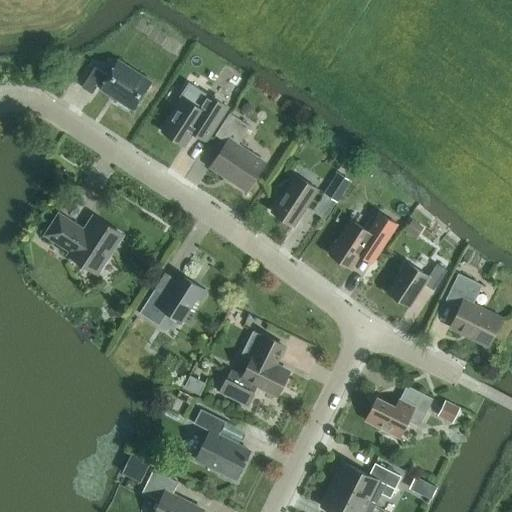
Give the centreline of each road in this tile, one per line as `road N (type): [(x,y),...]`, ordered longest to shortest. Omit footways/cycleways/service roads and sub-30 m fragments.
road 1 (residential): [(0,104),(43,108),(209,214),(364,330)]
road 2 (residential): [(273,511),(364,330)]
